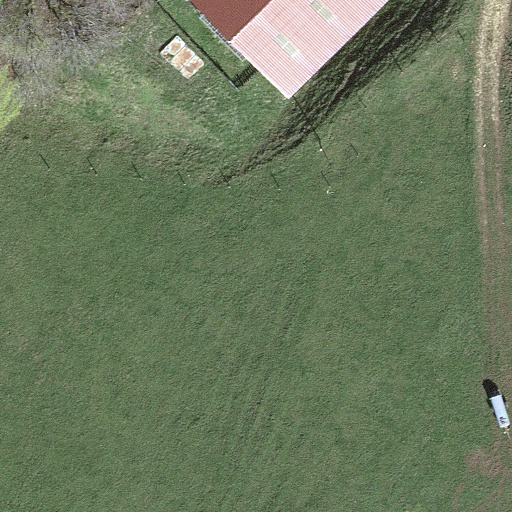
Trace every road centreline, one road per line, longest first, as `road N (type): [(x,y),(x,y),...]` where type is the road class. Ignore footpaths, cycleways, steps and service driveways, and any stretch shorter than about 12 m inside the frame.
road 1 (track): [(492,314),(505,0)]
road 2 (track): [(492,314),(494,511)]
